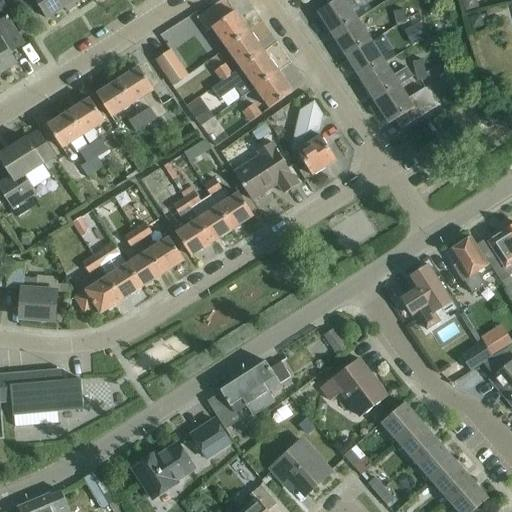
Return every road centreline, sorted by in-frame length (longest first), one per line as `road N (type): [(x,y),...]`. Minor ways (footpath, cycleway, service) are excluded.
road 1 (residential): [(0,340),(63,346),(109,339),(386,168)]
road 2 (residential): [(0,498),(76,465),(358,282)]
road 3 (residential): [(511,444),(484,414),(412,368),(358,282)]
road 4 (residential): [(386,168),(253,0)]
road 5 (residential): [(174,0),(0,110)]
